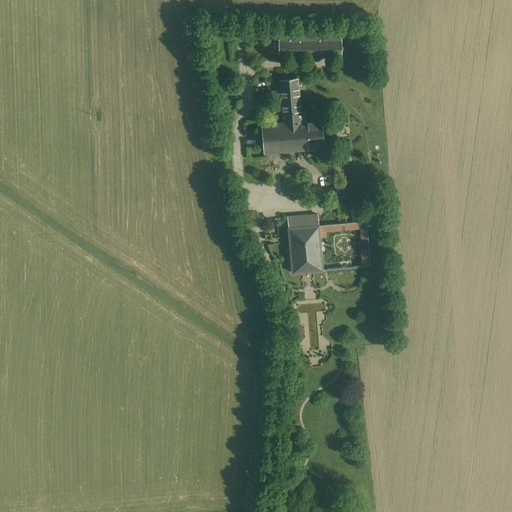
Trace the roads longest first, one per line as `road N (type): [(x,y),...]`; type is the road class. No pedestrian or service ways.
road 1 (track): [(267,376),(217,166),(190,0)]
road 2 (track): [(267,376),(254,358),(0,188)]
road 3 (track): [(259,511),(267,376)]
